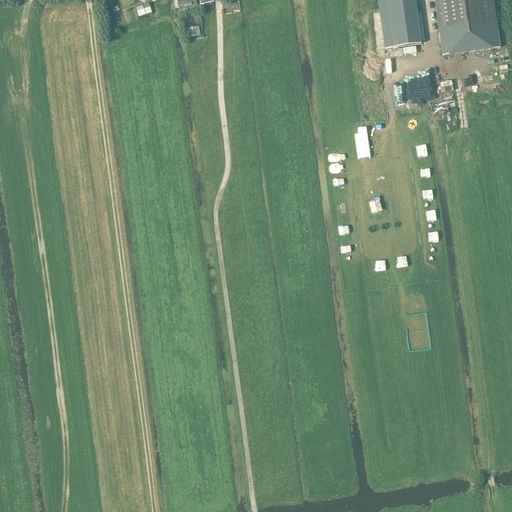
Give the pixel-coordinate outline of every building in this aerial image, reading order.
[(195,0),(178,0),(181,10),(197,6),(195,0)] [(377,0),(385,49),(420,44),(414,0),(377,0)] [(434,0),(442,57),(500,49),(495,19),(492,0),(434,0)] [(149,4),(136,8),(139,18),(152,14),(149,4)] [(199,27),(186,29),(188,39),(201,36),(199,27)]
